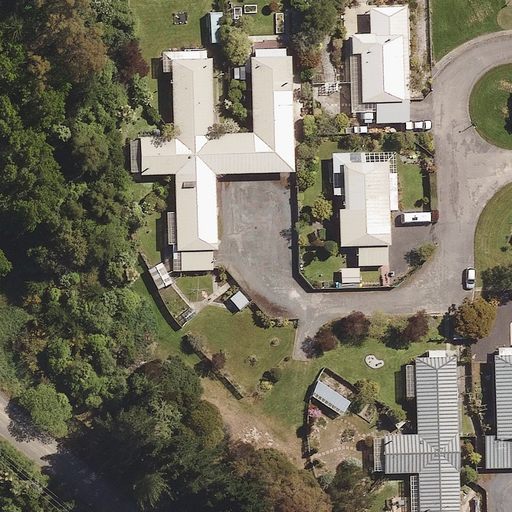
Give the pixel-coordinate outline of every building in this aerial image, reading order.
[(394,18),(337,20),(342,136),(399,133),(394,18)] [(163,188),(165,282),(200,281),(198,186),(284,185),(281,73),(238,73),(240,145),(198,146),(196,61),(156,62),(158,150),(121,151),(121,189),(163,188)] [(373,171),(326,173),(331,280),(377,278),(373,171)] [(237,288),(225,298),(238,314),(250,304),(237,288)] [(446,511),(441,368),(398,370),(401,448),(368,449),(370,489),(403,488),(403,511),(446,511)] [(511,369),(480,371),(484,477),(511,475),(511,369)] [(316,382),(307,397),(337,416),(347,402),(316,382)]
